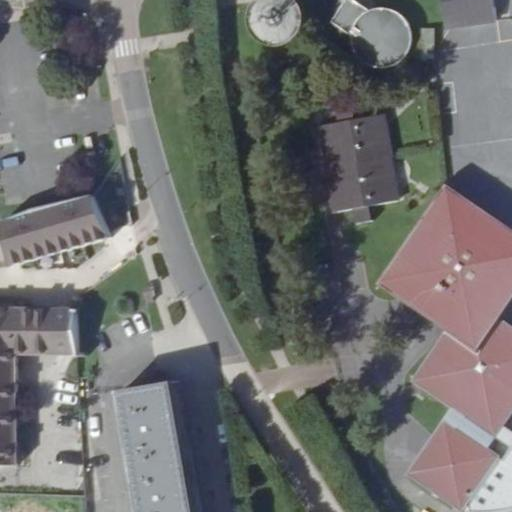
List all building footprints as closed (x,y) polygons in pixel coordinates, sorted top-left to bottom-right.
[(445,0),(449,28),(499,21),(495,0),(445,0)] [(306,2),(303,2),(300,3),(297,4),(295,6),(293,8),(292,11),(291,14),(290,17),(291,20),(291,23),(293,25),(295,28),(297,30),(300,31),(303,32),(306,33),(309,32),(312,32),(314,30),(317,28),(319,26),(320,23),(321,20),(321,17),(321,14),(320,11),(319,9),(317,6),(315,4),(312,3),(309,2),(306,2)] [(385,10),(371,12),(361,20),(355,33),(355,49),(363,60),(373,66),(386,67),(397,65),(407,56),(413,43),(414,31),(410,24),(404,16),(396,12),(385,10)] [(394,159),(387,117),(323,128),(330,170),(327,171),(335,213),(399,202),(391,159),(394,159)] [(511,511),(511,325),(503,319),(511,306),(511,226),(453,186),(388,282),(454,327),(417,381),(456,408),(412,473),(467,510),(469,507),(474,510),(474,511),(511,511)] [(112,239),(98,194),(76,197),(49,205),(27,212),(7,219),(0,223),(0,231),(11,269),(112,239)] [(75,347),(73,304),(0,305),(0,461),(16,462),(16,348),(73,347),(75,347)] [(150,511),(202,511),(180,388),(131,397),(150,511)]
